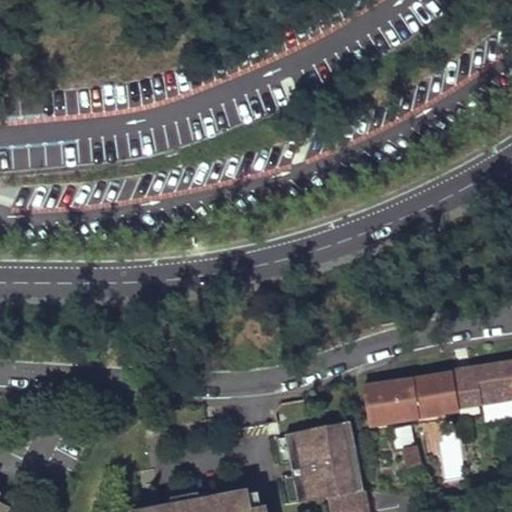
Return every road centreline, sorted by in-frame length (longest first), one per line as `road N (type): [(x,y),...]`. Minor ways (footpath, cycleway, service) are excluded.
road 1 (unclassified): [(511,176),(304,258),(135,282),(0,281)]
road 2 (residential): [(511,330),(431,343),(233,399),(130,401),(0,375)]
